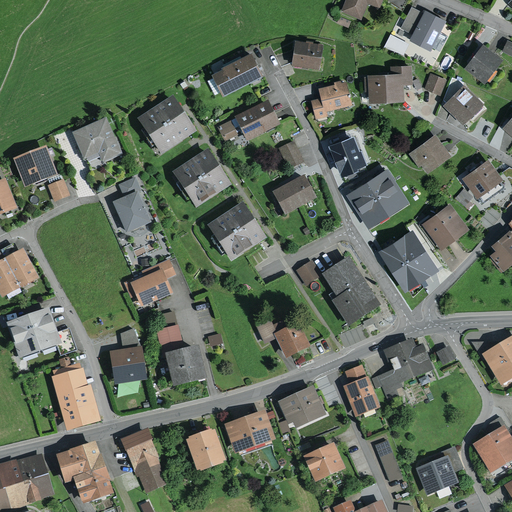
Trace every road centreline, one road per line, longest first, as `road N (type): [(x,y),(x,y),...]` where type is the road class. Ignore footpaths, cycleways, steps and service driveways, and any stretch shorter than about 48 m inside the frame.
road 1 (residential): [(431,326),(274,388),(0,456)]
road 2 (residential): [(449,323),(487,401),(465,446),(489,511)]
road 3 (residential): [(511,212),(436,295),(431,326)]
